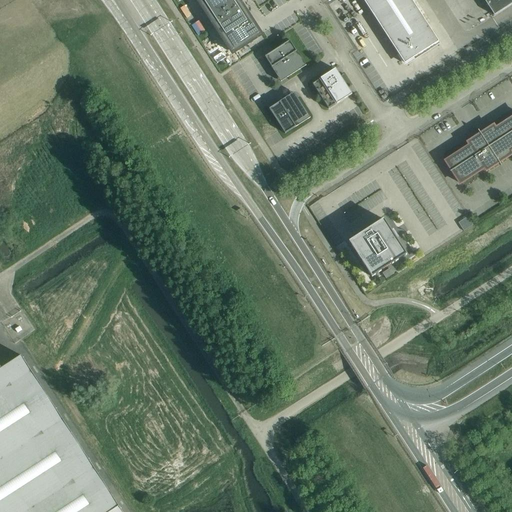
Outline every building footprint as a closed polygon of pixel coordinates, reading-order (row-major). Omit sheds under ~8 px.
[(197,0),(232,53),(261,35),(238,0),(197,0)] [(411,0),(363,0),(398,55),(397,56),(399,55),(404,64),(413,58),(414,60),(414,59),(413,58),(438,42),(411,0)] [(511,3),(511,0),(483,0),(494,15),(511,3)] [(265,57),(271,67),(281,82),(306,66),(296,51),(289,40),(265,57)] [(347,88),(343,82),(339,75),(335,69),(331,71),(320,79),(312,84),(320,97),(328,109),(337,104),(352,94),(347,88)] [(294,92),(290,95),(279,102),(269,109),(285,134),(295,127),(310,118),(294,92)] [(511,149),(511,117),(495,129),(493,126),(481,134),(478,130),(477,130),(478,131),(474,133),(476,137),(467,142),(469,145),(445,161),(459,182),(483,167),(486,171),(511,154),(510,151),(511,149)] [(348,242),(371,278),(406,255),(396,239),(398,238),(392,230),(391,231),(383,219),(348,242)] [(0,511),(122,511),(0,322),(0,511)]
